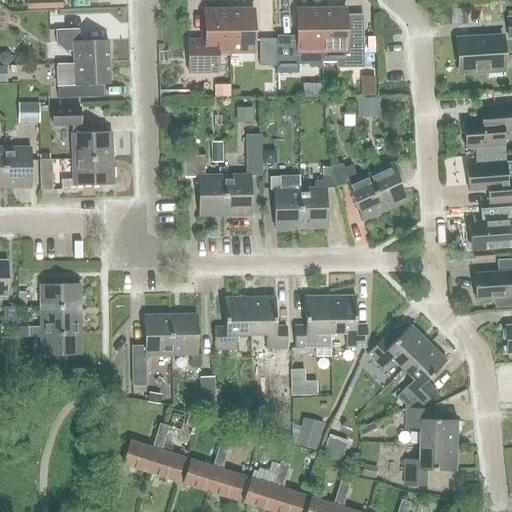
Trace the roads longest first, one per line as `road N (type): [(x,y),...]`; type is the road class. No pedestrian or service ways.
road 1 (residential): [(436,259),(175,266),(134,229)]
road 2 (residential): [(392,0),(422,39),(436,259)]
road 3 (residential): [(494,511),(472,352),(442,321),(436,259)]
road 4 (residential): [(134,229),(149,185),(146,0)]
road 5 (residential): [(134,229),(102,221),(0,223)]
